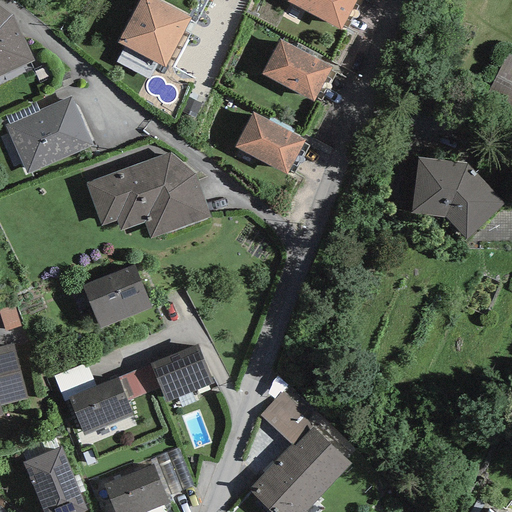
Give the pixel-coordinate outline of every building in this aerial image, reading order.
[(157,0),(140,0),(117,43),(124,46),(156,64),(165,68),(191,18),(157,0)] [(287,0),(287,1),(341,29),(356,0),(287,0)] [(0,76),(35,60),(12,15),(0,6),(0,76)] [(280,40),(261,75),(314,103),(332,69),(280,40)] [(148,79),(156,64),(124,46),(116,61),(148,79)] [(511,92),(511,60),(510,59),(498,86),(511,92)] [(5,125),(27,174),(93,145),(71,97),(39,111),(8,123),(5,125)] [(35,101),(4,113),(8,123),(39,111),(35,101)] [(253,112),(234,148),(287,175),(306,140),(253,112)] [(169,152),(86,183),(101,226),(117,221),(120,231),(144,222),(149,239),(210,217),(196,175),(169,152)] [(467,163),(417,157),(410,213),(445,217),(466,239),(506,202),(467,163)] [(82,285),(100,329),(151,308),(134,264),(82,285)] [(0,309),(0,316),(5,331),(21,326),(14,305),(0,309)] [(0,416),(3,416),(0,407),(27,399),(13,344),(0,347),(0,416)] [(198,345),(150,364),(160,389),(166,403),(214,384),(198,345)] [(64,402),(69,400),(68,398),(96,386),(86,362),(53,376),(64,402)] [(150,364),(117,378),(127,402),(160,389),(150,364)] [(69,400),(83,436),(132,416),(127,402),(117,378),(96,386),(68,398),(69,400)] [(283,392),(260,415),(291,445),(310,425),(313,421),(283,392)] [(270,511),(305,511),(351,464),(310,425),(291,445),(247,490),(270,511)] [(61,448),(22,463),(41,511),(85,511),(86,511),(61,448)] [(156,457),(170,495),(193,487),(179,449),(156,457)] [(103,485),(114,511),(148,511),(169,504),(154,465),(103,485)]
